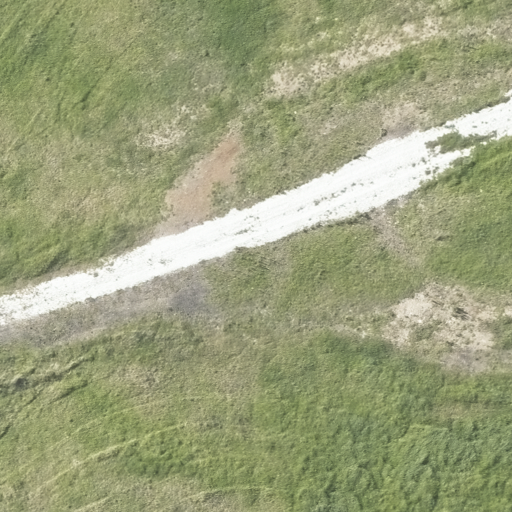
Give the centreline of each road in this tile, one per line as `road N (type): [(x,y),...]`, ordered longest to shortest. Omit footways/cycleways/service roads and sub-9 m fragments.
road 1 (track): [(189,259),(511,295)]
road 2 (track): [(281,199),(189,259),(0,322)]
road 3 (track): [(511,74),(281,199)]
